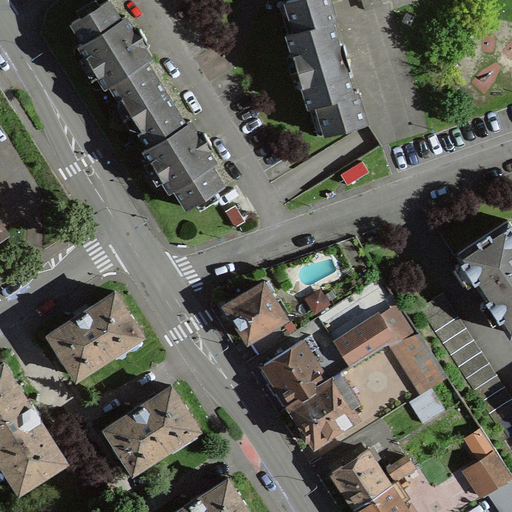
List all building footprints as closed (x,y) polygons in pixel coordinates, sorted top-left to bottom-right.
[(122,96),(132,112),(166,91),(147,60),(152,57),(144,44),(147,38),(140,28),(133,27),(125,14),(121,17),(110,0),(104,0),(71,21),(84,41),(79,43),(105,86),(110,83),(119,98),(122,96)] [(294,29),(285,0),(284,0),(278,2),(287,31),(294,29)] [(317,103),(326,133),(367,121),(357,89),(353,90),(346,68),(350,63),(344,44),(339,42),(332,20),(337,18),(331,0),(285,0),(294,29),(287,31),(295,56),(304,60),(307,72),(302,80),(309,105),(317,103)] [(166,91),(132,112),(142,128),(139,129),(148,144),(144,147),(170,190),(175,187),(187,207),(224,184),(212,164),(216,162),(209,149),(211,142),(205,132),(198,132),(190,119),(186,122),(166,91)] [(318,135),(326,133),(317,103),(309,105),(318,135)] [(511,224),(508,219),(458,251),(511,332),(511,331),(511,224)] [(263,282),(270,293),(274,290),(268,279),(263,282)] [(248,338),(276,321),(285,316),(270,293),(263,282),(226,304),(248,338)] [(320,289),(307,298),(315,310),(328,302),(320,289)] [(115,290),(49,332),(77,375),(142,333),(115,290)] [(511,397),(443,292),(420,307),(497,424),(500,422),(511,414),(511,397)] [(386,309),(358,327),(383,344),(389,342),(404,336),(400,330),(386,309)] [(248,338),(258,353),(286,337),(276,321),(248,338)] [(383,344),(358,327),(338,340),(341,346),(352,364),(383,344)] [(407,327),(400,330),(404,336),(410,334),(407,327)] [(404,336),(389,342),(399,359),(426,342),(419,331),(410,334),(404,336)] [(290,403),(328,380),(310,352),(316,349),(307,336),(264,363),(265,364),(261,369),(268,380),(275,379),(279,387),(276,392),(283,403),(290,403)] [(426,342),(399,359),(406,370),(433,353),(426,342)] [(352,364),(341,346),(327,354),(330,359),(336,368),(339,372),(341,371),(348,366),(352,364)] [(433,353),(406,370),(413,381),(440,363),(433,353)] [(329,373),(336,368),(330,359),(323,363),(329,373)] [(3,361),(0,362),(0,458),(19,489),(66,459),(39,416),(40,415),(32,403),(30,404),(3,361)] [(440,363),(413,381),(420,392),(437,382),(448,375),(440,363)] [(355,376),(348,366),(341,371),(347,381),(355,376)] [(339,372),(328,380),(290,403),(291,405),(303,424),(300,429),(306,437),(312,437),(315,442),(357,415),(351,405),(359,400),(347,381),(341,371),(339,372)] [(171,384),(106,426),(133,469),(199,427),(171,384)] [(431,386),(409,400),(423,422),(444,408),(431,386)] [(511,414),(500,422),(508,436),(511,433),(511,414)] [(355,505),(391,483),(368,448),(332,470),(333,472),(332,473),(331,479),(337,490),(343,490),(345,489),(355,505)] [(511,476),(511,472),(497,450),(467,470),(483,495),(511,476)] [(398,478),(415,467),(407,455),(389,467),(396,479),(398,478)] [(511,511),(511,476),(483,495),(494,511),(511,511)] [(249,511),(228,477),(172,511),(249,511)] [(401,484),(398,478),(396,479),(391,483),(395,488),(401,484)] [(410,511),(395,488),(391,483),(355,505),(359,511),(410,511)]
